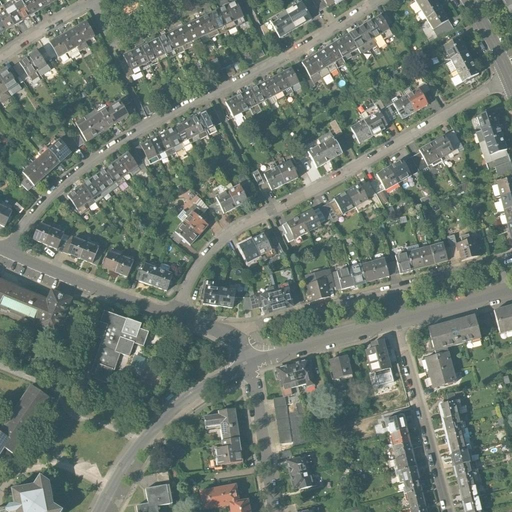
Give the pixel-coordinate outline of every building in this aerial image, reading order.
[(25,0),(22,0),(16,4),(25,19),(34,14),(25,0)] [(36,0),(25,0),(34,14),(42,9),(36,0)] [(48,0),(36,0),(42,9),(51,4),(48,0)] [(415,0),(421,9),(434,0),(415,0)] [(434,0),(421,9),(428,18),(443,8),(437,0),(434,0)] [(236,2),(227,6),(239,30),(248,26),(236,2)] [(294,30),(309,21),(300,3),(285,12),(294,30)] [(16,4),(8,9),(17,24),(25,19),(16,4)] [(227,6),(219,10),(230,34),(239,30),(227,6)] [(443,8),(428,18),(435,30),(451,20),(443,8)] [(8,9),(0,13),(0,14),(9,29),(17,24),(8,9)] [(230,34),(219,10),(211,14),(222,38),(230,34)] [(279,39),(294,30),(285,12),(270,21),(279,39)] [(0,14),(0,33),(0,34),(9,29),(0,14)] [(211,14),(201,18),(213,43),(222,38),(211,14)] [(382,14),(374,18),(383,33),(391,29),(382,14)] [(201,18),(193,22),(204,46),(213,43),(201,18)] [(374,18),(366,23),(375,38),(383,33),(374,18)] [(87,20),(77,26),(86,41),(95,36),(87,20)] [(204,46),(193,22),(185,26),(196,50),(204,46)] [(366,23),(358,28),(367,43),(375,38),(366,23)] [(77,26),(68,31),(77,46),(86,41),(77,26)] [(185,26),(175,30),(187,54),(196,50),(185,26)] [(358,28),(350,33),(359,48),(367,43),(358,28)] [(175,30),(167,34),(179,58),(187,54),(175,30)] [(68,31),(58,37),(67,52),(77,46),(68,31)] [(350,33),(342,38),(351,52),(359,48),(350,33)] [(179,58),(167,34),(160,38),(171,62),(179,58)] [(58,37),(49,42),(58,57),(67,52),(58,37)] [(160,38),(151,42),(162,66),(171,62),(160,38)] [(342,38),(334,42),(343,57),(351,52),(342,38)] [(450,61),(466,50),(458,38),(442,48),(450,61)] [(162,66),(151,42),(142,46),(154,70),(162,66)] [(334,42),(326,47),(335,62),(343,57),(334,42)] [(142,46),(134,50),(145,74),(154,70),(142,46)] [(326,47),(319,52),(328,67),(335,62),(326,47)] [(134,50),(124,55),(134,79),(145,74),(134,50)] [(450,61),(457,72),(473,62),(466,50),(450,61)] [(319,52),(311,57),(320,72),(328,67),(319,52)] [(39,53),(30,58),(43,77),(52,71),(39,53)] [(311,57),(303,62),(312,76),(320,72),(311,57)] [(30,58),(21,64),(30,78),(34,83),(43,77),(30,58)] [(222,68),(217,58),(210,61),(214,71),(222,68)] [(457,72),(464,83),(480,73),(473,62),(457,72)] [(24,81),(30,78),(21,64),(16,68),(24,81)] [(291,87),(299,83),(291,67),(282,72),(291,87)] [(0,75),(0,76),(10,92),(18,87),(8,70),(0,75)] [(283,92),(291,87),(282,72),(274,76),(283,92)] [(8,94),(10,92),(0,76),(0,98),(5,106),(13,101),(8,94)] [(275,96),(283,92),(274,76),(266,81),(275,96)] [(266,101),(275,96),(266,81),(258,85),(266,101)] [(258,105),(266,101),(258,85),(250,89),(258,105)] [(250,109),(258,105),(250,89),(242,94),(250,109)] [(422,92),(409,100),(415,113),(428,106),(422,92)] [(242,114),(250,109),(242,94),(233,98),(242,114)] [(117,98),(106,105),(118,124),(129,117),(117,98)] [(234,118),(242,114),(233,98),(225,103),(234,118)] [(415,113),(409,100),(396,108),(402,120),(415,113)] [(106,105),(96,111),(108,130),(118,124),(106,105)] [(501,108),(484,113),(489,128),(506,123),(501,108)] [(207,113),(215,126),(221,123),(214,110),(207,113)] [(96,111),(85,118),(98,137),(108,130),(96,111)] [(379,111),(364,119),(374,135),(388,127),(379,111)] [(206,131),(215,126),(207,113),(199,118),(206,131)] [(85,118),(75,125),(87,144),(98,137),(85,118)] [(198,136),(206,131),(199,118),(190,123),(198,136)] [(364,119),(350,128),(359,144),(374,135),(364,119)] [(331,123),(337,135),(342,133),(335,121),(331,123)] [(189,141),(198,136),(190,123),(182,128),(189,141)] [(506,123),(489,128),(493,139),(509,133),(506,123)] [(180,146),(189,141),(182,128),(173,133),(180,146)] [(493,139),(489,128),(482,131),(495,168),(502,166),(501,163),(497,151),(493,139)] [(453,131),(444,136),(453,153),(462,148),(453,131)] [(172,150),(180,146),(173,133),(165,138),(172,150)] [(511,141),(509,133),(493,139),(497,151),(511,146),(511,141)] [(453,153),(444,136),(431,144),(440,160),(453,153)] [(56,137),(47,145),(62,163),(72,154),(56,137)] [(163,155),(172,150),(165,138),(156,143),(163,155)] [(330,161),(343,154),(335,140),(322,147),(330,161)] [(155,160),(163,155),(156,143),(147,147),(155,160)] [(440,160),(431,144),(418,151),(419,153),(427,167),(440,160)] [(47,145),(37,154),(53,171),(62,163),(47,145)] [(511,146),(497,151),(501,163),(511,159),(511,146)] [(146,165),(155,160),(147,147),(139,152),(146,165)] [(317,169),(330,161),(322,147),(309,155),(317,169)] [(130,153),(122,158),(132,172),(139,167),(130,153)] [(427,167),(419,153),(411,158),(420,174),(428,169),(427,167)] [(37,154),(28,162),(43,179),(53,171),(37,154)] [(122,158),(114,164),(124,178),(132,172),(122,158)] [(511,159),(501,163),(502,166),(504,173),(511,170),(511,159)] [(387,168),(397,185),(410,178),(401,161),(387,168)] [(28,162),(19,170),(34,187),(43,179),(28,162)] [(278,168),(285,184),(299,178),(292,162),(278,168)] [(114,164),(107,169),(116,183),(124,178),(114,164)] [(264,175),(271,191),(285,184),(278,168),(264,175)] [(387,168),(376,175),(384,191),(397,185),(387,168)] [(107,169),(99,175),(108,188),(116,183),(107,169)] [(99,175),(91,180),(101,194),(108,188),(99,175)] [(91,180),(83,185),(93,199),(101,194),(91,180)] [(348,192),(356,207),(370,200),(362,184),(348,192)] [(83,185),(76,191),(85,204),(93,199),(83,185)] [(240,185),(228,192),(236,208),(249,201),(240,185)] [(76,191),(68,196),(78,210),(85,204),(76,191)] [(228,192),(216,199),(224,214),(236,208),(228,192)] [(348,192),(335,199),(343,215),(356,207),(348,192)] [(200,199),(189,210),(188,212),(184,209),(178,217),(183,222),(200,236),(208,226),(201,220),(209,209),(200,199)] [(343,215),(335,199),(314,211),(320,223),(330,218),(332,221),(343,215)] [(2,202),(0,204),(0,221),(5,224),(14,208),(12,207),(2,202)] [(16,202),(12,207),(14,208),(18,214),(23,209),(16,202)] [(299,216),(309,233),(322,226),(320,223),(314,211),(312,209),(299,216)] [(309,233),(299,216),(286,223),(291,232),(296,240),(309,233)] [(171,237),(178,245),(183,239),(192,247),(200,236),(183,222),(175,232),(171,237)] [(31,240),(43,245),(50,228),(37,223),(31,240)] [(291,232),(286,223),(279,227),(284,236),(291,232)] [(501,240),(497,227),(490,229),(494,242),(501,240)] [(63,233),(50,228),(43,245),(56,250),(63,233)] [(63,233),(56,250),(65,253),(72,236),(63,233)] [(265,233),(252,239),(260,256),(273,249),(265,233)] [(65,253),(78,258),(85,241),(72,236),(65,253)] [(252,239),(239,245),(247,262),(260,256),(252,239)] [(475,240),(460,244),(465,261),(480,257),(475,240)] [(78,258),(91,264),(98,246),(85,241),(78,258)] [(431,246),(436,264),(448,261),(443,243),(431,246)] [(420,250),(425,268),(436,264),(431,246),(420,250)] [(408,253),(413,271),(425,268),(420,250),(408,253)] [(107,253),(101,268),(114,273),(120,258),(107,253)] [(408,253),(397,256),(402,274),(413,271),(408,253)] [(120,258),(114,273),(127,278),(133,262),(120,258)] [(384,260),(372,263),(377,280),(389,277),(384,260)] [(144,263),(137,281),(152,287),(159,268),(144,263)] [(372,263),(361,266),(366,283),(377,280),(372,263)] [(361,266),(349,270),(354,287),(366,283),(361,266)] [(159,268),(152,287),(166,292),(173,273),(159,268)] [(349,270),(337,273),(342,290),(354,287),(349,270)] [(0,304),(40,322),(49,300),(0,280),(0,304)] [(325,280),(308,285),(313,302),(330,297),(325,280)] [(203,305),(217,306),(220,287),(205,285),(203,305)] [(217,306),(232,308),(235,289),(220,287),(217,306)] [(282,311),(296,308),(291,289),(277,293),(282,311)] [(49,300),(40,322),(39,325),(57,332),(71,297),(53,290),(49,300)] [(239,291),(239,309),(258,308),(258,291),(239,291)] [(268,315),(282,311),(277,293),(263,296),(268,315)] [(511,305),(495,310),(501,333),(511,330),(511,305)] [(113,314),(103,311),(100,322),(93,320),(88,334),(102,340),(90,373),(93,375),(92,379),(107,384),(113,369),(116,369),(119,359),(121,354),(128,358),(133,343),(142,347),(148,332),(139,329),(140,324),(113,314)] [(452,322),(428,328),(434,351),(482,338),(476,315),(452,322)] [(385,341),(371,344),(373,349),(368,351),(365,351),(370,373),(391,369),(385,341)] [(450,352),(425,359),(429,375),(433,390),(458,384),(450,352)] [(349,357),(329,361),(333,379),(353,375),(349,360),(349,357)] [(312,362),(294,366),(299,386),(316,382),(312,365),(312,362)] [(294,366),(277,369),(277,372),(281,390),(299,386),(294,366)] [(0,511),(0,455),(5,448),(12,453),(50,398),(31,385),(0,430),(0,511)] [(285,398),(273,399),(279,445),(291,444),(285,398)] [(438,405),(440,417),(454,414),(451,402),(438,405)] [(230,441),(239,440),(236,409),(218,411),(218,414),(203,415),(204,427),(220,425),(221,442),(230,441)] [(440,417),(443,429),(457,426),(454,414),(440,417)] [(407,430),(404,417),(388,420),(391,433),(407,430)] [(443,429),(446,442),(460,438),(457,426),(443,429)] [(410,443),(407,430),(391,433),(394,446),(410,443)] [(446,442),(449,454),(463,450),(460,438),(446,442)] [(239,440),(230,441),(230,447),(215,449),(216,465),(241,463),(239,440)] [(178,443),(168,455),(176,462),(186,450),(178,443)] [(413,456),(410,443),(394,446),(396,459),(413,456)] [(466,462),(463,450),(449,454),(452,465),(466,462)] [(303,455),(286,459),(289,475),(307,471),(303,455)] [(415,469),(413,456),(396,459),(399,472),(415,469)] [(468,474),(466,462),(452,465),(455,477),(468,474)] [(418,482),(415,469),(399,472),(402,485),(418,482)] [(307,471),(289,475),(293,490),(310,487),(307,471)] [(156,485),(169,485),(169,472),(157,472),(156,485)] [(471,486),(468,474),(455,477),(458,489),(471,486)] [(32,487),(11,490),(13,505),(7,505),(2,509),(4,511),(60,511),(53,506),(49,483),(39,477),(32,487)] [(421,495),(418,482),(402,485),(405,498),(421,495)] [(147,504),(136,507),(136,511),(158,511),(157,507),(170,505),(167,486),(145,490),(147,504)] [(235,486),(199,493),(202,511),(229,507),(230,511),(249,511),(248,502),(238,503),(237,494),(235,486)] [(474,498),(471,486),(458,489),(461,501),(474,498)] [(424,508),(421,495),(405,498),(408,511),(424,508)] [(470,511),(477,510),(474,498),(461,501),(463,511),(470,511)]
